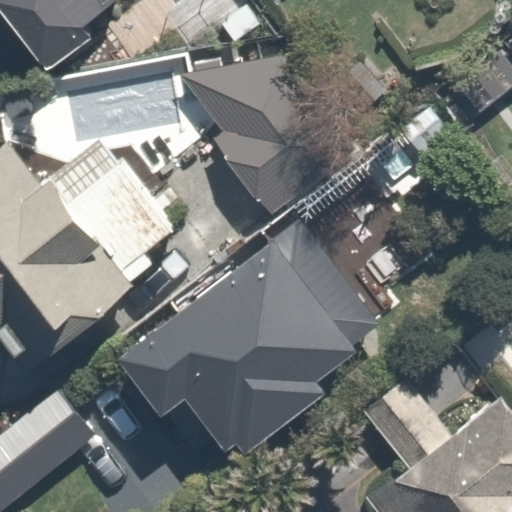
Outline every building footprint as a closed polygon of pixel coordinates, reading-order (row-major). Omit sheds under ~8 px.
[(10,0),(60,68),(135,15),(123,0),(10,0)] [(25,143),(0,164),(0,323),(6,330),(33,307),(69,349),(200,238),(111,134),(57,180),(25,143)] [(368,176),(126,351),(179,424),(209,401),(261,472),(351,407),(339,389),(417,332),(387,290),(429,260),(368,176)] [(511,307),(477,333),(507,373),(511,369),(511,307)] [(411,376),(376,404),(424,466),(395,489),(412,511),(511,511),(511,396),(459,438),(411,376)]
